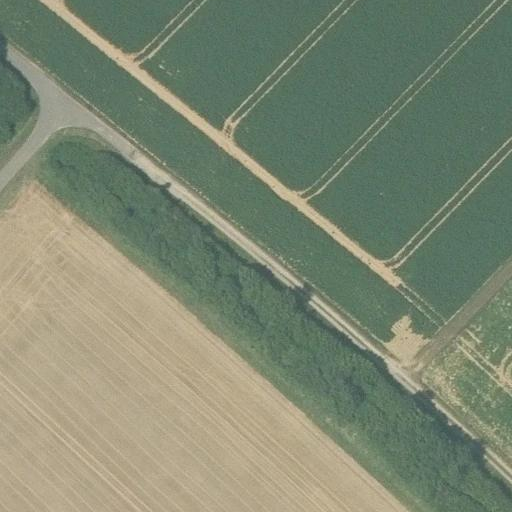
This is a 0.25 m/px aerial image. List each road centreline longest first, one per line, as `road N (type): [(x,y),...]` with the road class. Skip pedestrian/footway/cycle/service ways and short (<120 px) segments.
road 1 (track): [(511,480),(425,392),(64,109)]
road 2 (track): [(0,55),(64,109),(0,184)]
